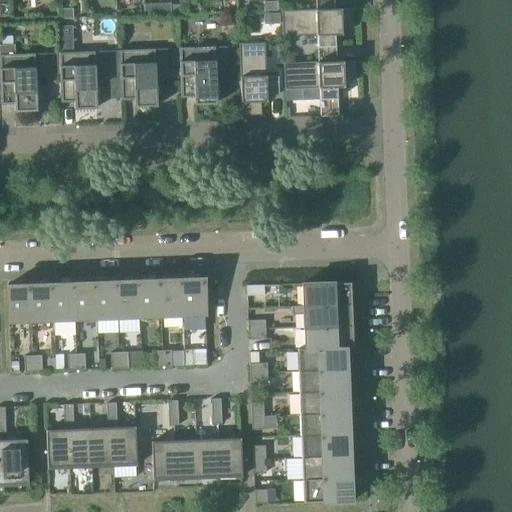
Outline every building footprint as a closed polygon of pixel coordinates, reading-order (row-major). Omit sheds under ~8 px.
[(281,11),(282,37),(316,35),(317,47),(334,47),(334,35),(341,34),(341,28),(354,28),(353,9),(340,10),(340,8),(281,11)] [(238,44),(240,97),(240,103),(242,103),(242,116),(261,115),(260,102),(266,102),(266,95),(278,94),(277,77),(265,77),(264,43),(238,44)] [(0,98),(0,105),(14,105),(14,112),(36,111),(35,76),(48,76),(47,54),(15,55),(14,45),(0,45),(0,98)] [(178,49),(180,97),(180,98),(193,98),(194,105),(216,104),(215,69),(227,69),(226,47),(178,49)] [(118,51),(120,100),(134,100),(134,107),(156,106),(155,71),(168,71),(167,49),(118,51)] [(58,53),(60,103),(74,102),(74,109),(96,109),(95,74),(107,73),(107,51),(58,53)] [(318,88),(319,97),(319,100),(336,99),(336,87),(343,87),(343,81),(356,80),(355,62),(342,62),(342,61),(283,63),(284,89),(318,88)] [(180,278),(159,279),(160,317),(182,316),(180,278)] [(203,278),(180,278),(182,316),(205,315),(203,278)] [(159,279),(137,280),(139,318),(160,317),(159,279)] [(137,280),(115,281),(117,319),(139,318),(137,280)] [(115,281),(94,282),(95,320),(117,319),(115,281)] [(94,282),(72,283),(74,321),(95,320),(94,282)] [(301,284),(302,306),(350,304),(349,282),(301,284)] [(51,283),(29,284),(31,322),(52,321),(51,283)] [(72,283),(51,283),(52,321),(74,321),(72,283)] [(31,322),(29,284),(7,285),(8,323),(31,322)] [(246,286),(246,296),(263,295),(263,285),(246,286)] [(302,314),(303,329),(351,327),(350,304),(302,306),(291,306),(291,315),(302,314)] [(247,321),(247,330),(265,330),(264,320),(247,321)] [(297,349),(297,352),(345,350),(352,349),(351,327),(303,329),(304,348),(297,349)] [(265,330),(247,330),(248,340),(265,339),(265,330)] [(170,350),(162,351),(162,367),(171,367),(170,350)] [(183,350),(184,366),(192,366),(192,350),(183,350)] [(297,352),(297,373),(346,371),(345,350),(297,352)] [(162,367),(162,351),(153,351),(154,367),(162,367)] [(119,369),(119,352),(110,353),(111,369),(119,369)] [(127,352),(119,352),(119,369),(128,369),(127,352)] [(76,371),(75,353),(67,354),(67,371),(76,371)] [(84,353),(75,353),(76,371),(85,370),(84,353)] [(41,355),(32,356),(33,372),(41,372),(41,355)] [(33,372),(32,356),(24,356),(24,373),(33,372)] [(249,364),(249,374),(266,373),(266,363),(249,364)] [(297,373),(298,395),(347,393),(346,371),(297,373)] [(266,373),(249,374),(249,383),(267,382),(266,373)] [(298,395),(299,416),(347,414),(347,393),(298,395)] [(210,399),(211,412),(220,411),(220,399),(210,399)] [(167,401),(168,413),(177,413),(177,400),(167,401)] [(116,415),(115,403),(106,403),(106,416),(116,415)] [(250,403),(251,417),(263,416),(263,403),(250,403)] [(72,405),(63,405),(63,417),(72,417),(72,405)] [(220,411),(211,412),(211,424),(221,424),(220,411)] [(177,413),(168,413),(168,426),(178,426),(177,413)] [(299,416),(300,438),(348,436),(347,414),(299,416)] [(106,416),(107,428),(111,428),(113,464),(136,463),(134,427),(116,428),(116,415),(106,416)] [(263,416),(251,417),(251,430),(264,430),(263,416)] [(63,417),(64,430),(68,430),(69,466),(91,465),(90,429),(73,429),(72,417),(63,417)] [(111,428),(107,428),(90,429),(91,465),(113,464),(111,428)] [(68,430),(64,430),(45,430),(47,467),(69,466),(68,430)] [(300,438),(301,459),(349,457),(348,436),(300,438)] [(239,438),(217,439),(218,476),(241,475),(239,438)] [(217,439),(195,440),(196,477),(218,476),(217,439)] [(26,440),(0,441),(2,484),(27,483),(26,440)] [(195,440),(173,441),(175,477),(196,477),(195,440)] [(175,477),(173,441),(151,442),(152,478),(175,477)] [(252,446),(252,460),(265,459),(264,446),(252,446)] [(301,459),(302,481),(350,479),(349,457),(301,459)] [(265,459),(252,460),(253,473),(265,473),(265,459)] [(350,479),(302,481),(302,502),(351,500),(350,479)] [(254,490),(254,504),(267,504),(266,490),(254,490)]
